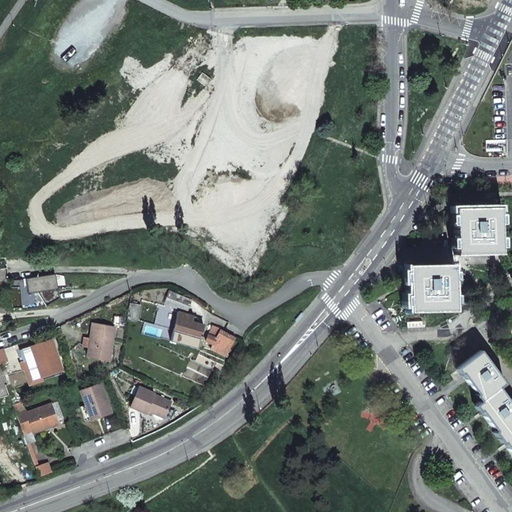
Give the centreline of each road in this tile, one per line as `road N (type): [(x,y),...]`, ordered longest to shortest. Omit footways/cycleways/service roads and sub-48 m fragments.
road 1 (tertiary): [(343,292),(254,395),(199,435),(13,511)]
road 2 (residential): [(0,339),(137,281),(180,281),(235,309),(265,307),(316,280),(343,292)]
road 3 (residential): [(343,292),(504,511)]
road 4 (unknown): [(224,23),(234,111),(148,234)]
road 5 (residential): [(393,0),(390,159),(403,209)]
road 6 (tertiary): [(511,0),(433,160)]
